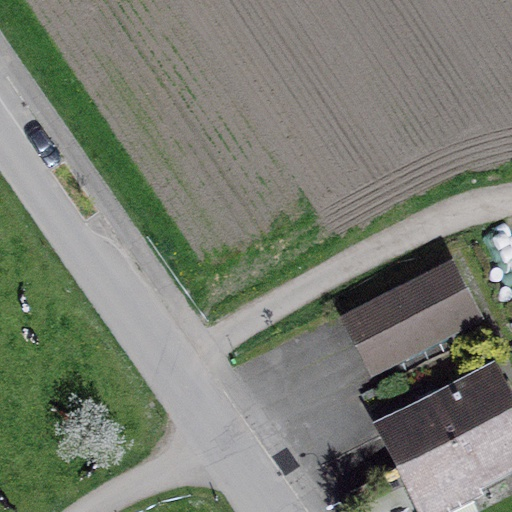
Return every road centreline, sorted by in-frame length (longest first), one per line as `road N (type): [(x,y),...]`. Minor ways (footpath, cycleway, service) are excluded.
road 1 (residential): [(511,204),(427,226),(172,370)]
road 2 (residential): [(172,370),(0,113)]
road 3 (residential): [(270,511),(172,370)]
